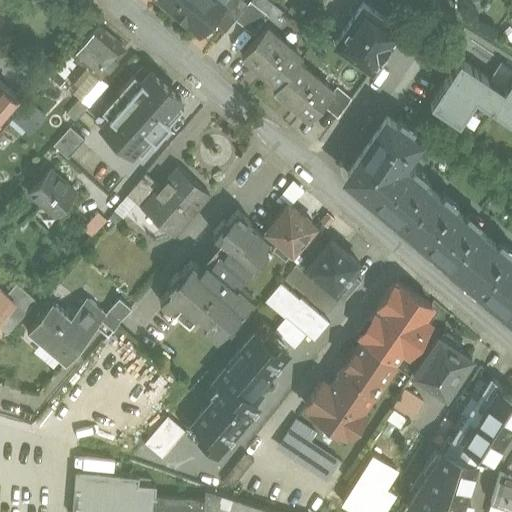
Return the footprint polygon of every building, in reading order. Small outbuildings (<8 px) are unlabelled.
[(216,0),(161,0),(200,33),(212,20),(224,6),(223,5),(216,0)] [(245,0),(227,0),(223,5),(224,6),(212,20),(226,31),(236,19),(249,3),(245,0)] [(270,15),(251,0),(249,3),(236,19),(255,33),(270,15)] [(364,1),(335,43),(372,69),(401,27),(364,1)] [(125,47),(98,23),(72,53),(79,59),(66,74),(67,75),(81,87),(94,71),(100,77),(125,47)] [(303,56),(267,25),(242,54),(278,84),(274,89),(310,119),(323,104),(335,90),(334,90),(299,60),(303,56)] [(72,53),(56,70),(64,78),(67,75),(66,74),(79,59),(72,53)] [(459,59),(431,102),(460,121),(475,98),(511,122),(511,74),(504,88),(459,59)] [(103,124),(136,152),(182,97),(149,70),(103,124)] [(0,113),(17,93),(0,78),(0,113)] [(353,97),(338,85),(334,90),(335,90),(323,104),(339,117),(353,97)] [(45,115),(30,101),(13,119),(28,132),(45,115)] [(425,120),(408,108),(401,117),(418,129),(425,120)] [(389,117),(349,174),(405,222),(433,189),(403,164),(404,162),(401,160),(406,152),(409,154),(420,139),(389,117)] [(84,138),(70,126),(55,144),(69,156),(84,138)] [(77,192),(50,168),(30,190),(57,214),(77,192)] [(208,193),(177,168),(161,187),(143,207),(174,233),(208,193)] [(161,187),(146,174),(128,194),(143,207),(161,187)] [(494,240),(433,189),(405,222),(466,273),(494,240)] [(314,224),(288,202),(261,233),(266,238),(270,233),(291,251),(314,224)] [(252,222),(238,210),(228,222),(225,220),(212,234),(225,245),(211,262),(238,285),(240,284),(269,250),(265,247),(270,241),(261,233),(250,224),(252,222)] [(98,211),(84,228),(93,235),(107,219),(98,211)] [(332,238),(304,271),(318,282),(321,278),(337,291),(360,262),(332,238)] [(511,255),(494,240),(466,273),(511,311),(511,255)] [(193,260),(182,273),(180,271),(170,282),(174,286),(161,301),(174,312),(177,309),(190,320),(201,306),(213,316),(205,325),(218,336),(229,323),(230,324),(254,297),(240,284),(238,285),(211,262),(204,270),(193,260)] [(37,299),(17,281),(7,292),(16,300),(6,312),(17,322),(37,299)] [(361,339),(394,361),(402,349),(408,354),(430,321),(424,317),(432,305),(397,281),(396,284),(394,283),(379,304),(380,305),(376,312),(374,311),(359,334),(360,335),(359,337),(361,339)] [(280,283),(266,301),(286,317),(274,332),(296,349),(308,334),(315,340),(329,322),(280,283)] [(7,292),(0,285),(0,318),(6,312),(16,300),(7,292)] [(72,313),(53,299),(28,328),(42,340),(45,337),(69,356),(82,340),(79,337),(94,321),(97,324),(102,317),(114,327),(132,306),(120,295),(107,310),(88,294),(72,313)] [(186,423),(217,451),(259,404),(249,395),(288,351),(256,322),(210,374),(221,384),(186,423)] [(446,331),(442,336),(439,334),(413,372),(448,396),(474,357),(452,343),(456,338),(446,331)] [(345,363),(330,386),(321,380),(305,404),(314,410),(312,413),(326,422),(328,419),(350,434),(364,414),(360,411),(372,393),(375,395),(376,393),(371,390),(377,380),(381,383),(393,365),(391,364),(394,361),(361,339),(355,348),(353,347),(343,362),(345,363)] [(460,429),(447,451),(442,449),(411,497),(423,501),(421,509),(428,511),(469,511),(472,504),(464,501),(476,462),(481,464),(487,455),(491,457),(511,424),(511,395),(500,388),(502,384),(493,376),(478,401),(473,398),(455,425),(460,429)] [(415,416),(425,399),(406,387),(396,404),(415,416)] [(186,430),(168,415),(142,445),(162,458),(186,430)] [(296,418),(289,429),(309,442),(316,432),(296,418)] [(246,453),(224,481),(233,488),(255,460),(246,453)] [(141,475),(77,469),(73,511),(204,511),(206,497),(157,493),(158,484),(140,482),(141,475)] [(511,511),(511,475),(502,473),(493,502),(510,508),(508,511),(511,511)] [(278,511),(207,489),(206,497),(204,511),(278,511)]
